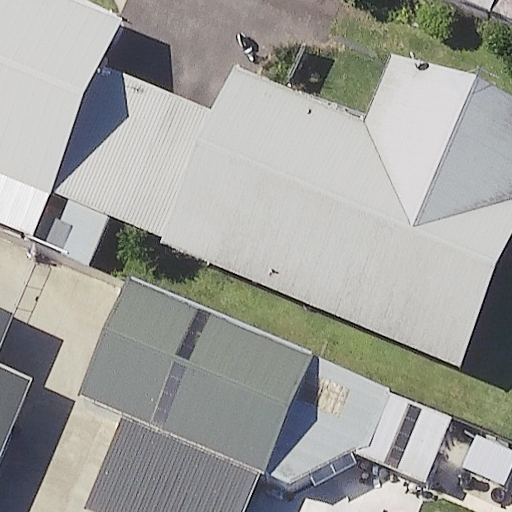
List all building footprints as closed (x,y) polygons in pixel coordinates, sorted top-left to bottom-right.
[(0,0),(0,176),(48,197),(104,66),(122,23),(68,0),(0,0)] [(511,0),(463,0),(511,19),(511,0)] [(104,66),(48,197),(70,207),(51,252),(95,271),(117,221),(458,368),(511,243),(511,100),(398,52),(366,125),(233,68),(214,113),(104,66)] [(245,511),(248,504),(372,463),(429,485),(457,411),(129,285),(86,399),(132,416),(95,511),(245,511)] [(0,462),(29,390),(6,381),(29,322),(0,310),(0,462)]
